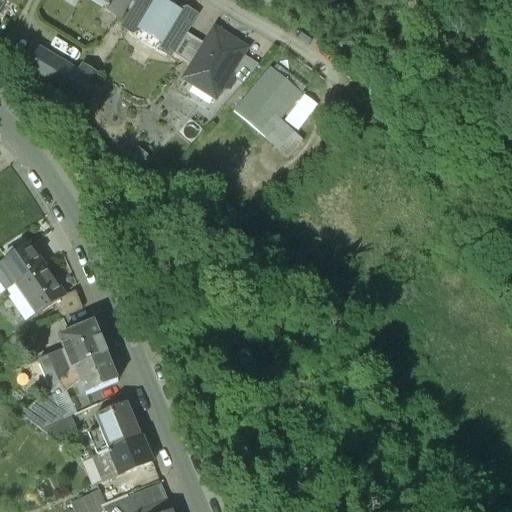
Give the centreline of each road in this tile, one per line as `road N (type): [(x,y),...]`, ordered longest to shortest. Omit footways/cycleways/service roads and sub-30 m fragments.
road 1 (residential): [(0,134),(65,216),(190,511)]
road 2 (residential): [(219,0),(356,87),(375,159),(322,209)]
road 3 (track): [(356,87),(511,254)]
